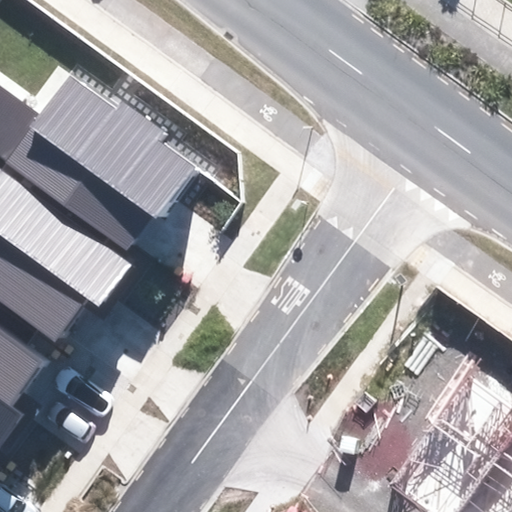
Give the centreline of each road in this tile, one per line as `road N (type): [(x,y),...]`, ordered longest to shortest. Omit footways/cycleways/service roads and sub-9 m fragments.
road 1 (residential): [(219,422),(417,110)]
road 2 (residential): [(269,0),(417,110)]
road 3 (residential): [(219,422),(342,511)]
